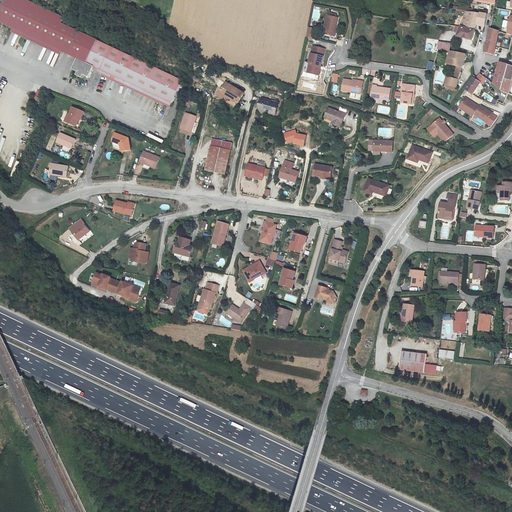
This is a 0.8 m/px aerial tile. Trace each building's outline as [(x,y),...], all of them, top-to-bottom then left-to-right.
[(169,104),(181,79),(103,42),(105,38),(29,0),(15,0),(4,22),(19,29),(66,53),(85,63),(98,70),(94,78),(100,81),(105,80),(108,74),(169,104)] [(461,23),(473,26),(475,20),(482,22),(485,11),(479,9),(478,12),(465,9),(461,23)] [(325,16),(322,36),(336,39),(337,32),(335,32),(338,19),(335,18),(336,14),(329,13),(329,17),(325,16)] [(473,26),(461,23),(458,34),(470,36),(473,26)] [(482,55),(489,51),(496,28),(487,25),(480,54),(482,55)] [(66,53),(19,29),(16,34),(64,58),(66,53)] [(302,70),(311,72),(313,62),(316,63),(319,48),(307,45),(302,70)] [(447,63),(441,82),(452,85),(462,54),(447,49),(443,61),(447,63)] [(501,76),(505,65),(498,63),(496,64),(494,68),(497,69),(494,78),(500,79),(501,76)] [(501,76),(507,78),(511,65),(505,65),(501,76)] [(507,78),(501,76),(500,79),(496,89),(503,92),(507,78)] [(228,91),(239,97),(244,87),(227,77),(223,83),(221,86),(220,90),(226,93),(228,91)] [(342,79),(340,91),(361,94),(363,78),(359,78),(358,81),(342,79)] [(473,94),(480,82),(472,79),(466,90),(473,94)] [(215,91),(236,102),(239,97),(228,91),(226,93),(220,90),(221,86),(223,83),(218,81),(215,91)] [(371,81),(369,96),(387,98),(388,87),(376,85),(376,82),(371,81)] [(402,90),(401,95),(400,101),(408,102),(410,92),(411,92),(412,83),(400,81),(399,90),(402,90)] [(44,83),(43,86),(58,92),(59,89),(44,83)] [(260,114),(265,110),(274,111),(276,100),(260,97),(258,105),(260,114)] [(475,108),(460,100),(455,110),(470,117),(471,114),(484,122),(489,113),(476,106),(475,108)] [(430,115),(435,108),(430,104),(425,111),(430,115)] [(336,110),(326,106),(323,114),(332,117),(331,119),(330,122),(339,125),(343,111),(337,109),(336,110)] [(186,111),(181,127),(192,130),(197,114),(186,111)] [(73,118),(71,126),(82,131),(87,117),(78,114),(76,119),(73,118)] [(434,120),(426,130),(444,143),(452,133),(434,120)] [(293,127),(282,131),(285,141),(292,138),(291,142),(302,144),(304,134),(295,132),(293,127)] [(47,141),(54,143),(56,137),(49,134),(47,141)] [(61,135),(58,144),(72,150),(76,140),(61,135)] [(121,146),(122,152),(132,150),(131,141),(118,137),(115,143),(121,146)] [(392,141),(374,139),(372,151),(366,150),(365,156),(378,157),(379,151),(390,153),(392,141)] [(205,167),(224,172),(230,146),(211,142),(205,167)] [(432,150),(408,144),(405,157),(419,161),(421,155),(423,155),(422,159),(429,161),(432,150)] [(159,159),(144,152),(139,165),(144,168),(145,165),(155,169),(159,159)] [(284,156),(279,173),(296,177),(298,167),(291,165),(293,159),(284,156)] [(247,160),(245,170),(263,174),(265,164),(247,160)] [(68,168),(52,161),(49,169),(57,172),(56,175),(64,178),(68,168)] [(311,174),(320,176),(321,174),(329,175),(330,165),(313,162),(311,174)] [(18,171),(22,165),(19,163),(13,171),(17,174),(18,172),(18,171)] [(383,174),(359,180),(362,195),(370,193),(369,187),(375,186),(376,189),(385,186),(383,174)] [(500,193),(499,197),(503,198),(503,200),(508,200),(509,191),(511,191),(511,182),(504,181),(503,186),(497,185),(496,192),(500,193)] [(454,214),(455,214),(458,193),(452,192),(450,204),(442,203),(440,216),(453,217),(454,214)] [(481,193),(472,192),(471,202),(468,201),(467,209),(479,211),(481,193)] [(129,214),(131,202),(113,198),(111,210),(129,214)] [(90,231),(82,220),(76,224),(78,228),(73,231),(79,239),(90,231)] [(263,226),(259,239),(270,243),(276,224),(264,220),(262,226),(263,226)] [(207,248),(215,250),(217,242),(221,243),(225,227),(213,224),(207,248)] [(476,225),(474,234),(484,235),(483,237),(493,239),(494,228),(476,225)] [(296,235),(291,251),(302,254),(304,245),(303,244),(305,237),(296,235)] [(177,237),(176,242),(175,247),(173,246),(172,252),(188,256),(191,246),(187,245),(188,240),(177,237)] [(333,237),(329,254),(328,259),(338,262),(339,259),(345,261),(348,251),(340,248),(342,239),(333,237)] [(147,243),(138,241),(133,243),(133,247),(129,247),(129,251),(132,252),(131,257),(140,259),(139,261),(147,262),(148,261),(150,251),(146,250),(147,243)] [(132,252),(129,251),(128,259),(139,261),(140,259),(131,257),(132,252)] [(274,266),(278,253),(271,251),(267,265),(274,266)] [(288,261),(299,262),(299,255),(289,254),(288,261)] [(245,282),(252,279),(250,277),(257,274),(258,276),(264,274),(258,260),(240,268),(245,282)] [(485,267),(474,267),(474,281),(484,282),(485,267)] [(285,270),(281,285),(290,288),(291,281),(293,282),(296,273),(285,270)] [(458,273),(441,271),(440,282),(453,283),(453,285),(457,285),(458,273)] [(425,273),(414,272),(413,288),(424,288),(425,273)] [(99,273),(95,284),(130,297),(130,298),(137,301),(140,293),(133,291),(135,285),(125,281),(124,284),(112,279),(113,277),(105,274),(105,276),(99,273)] [(179,285),(168,282),(166,291),(168,292),(165,303),(174,305),(179,285)] [(196,302),(207,305),(209,299),(211,300),(214,291),(215,291),(217,284),(209,282),(207,288),(201,287),(196,302)] [(142,287),(135,285),(133,291),(140,293),(142,287)] [(329,291),(321,289),(318,300),(326,302),(326,301),(329,303),(330,305),(337,307),(339,300),(336,294),(331,293),(328,292),(329,291)] [(244,304),(240,310),(238,313),(231,309),(227,315),(240,324),(249,308),(244,304)] [(415,308),(405,307),(403,324),(414,324),(415,308)] [(283,309),(279,325),(289,328),(293,317),(291,316),(292,311),(283,309)] [(455,323),(453,323),(452,334),(464,335),(465,324),(468,324),(469,316),(456,315),(455,323)] [(493,316),(481,316),(480,331),(492,332),(493,316)] [(439,350),(438,358),(454,359),(454,351),(439,350)] [(428,354),(401,351),(400,370),(426,373),(428,354)]
